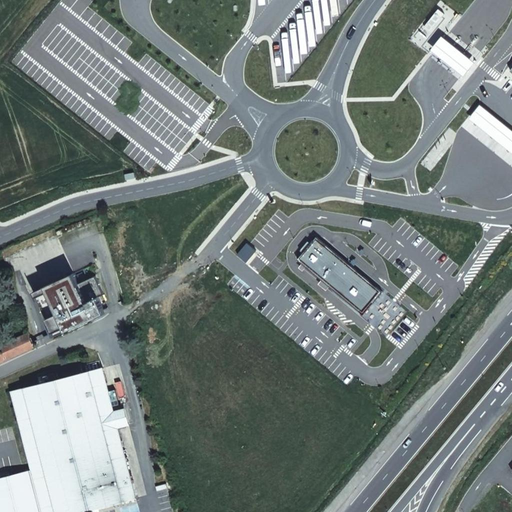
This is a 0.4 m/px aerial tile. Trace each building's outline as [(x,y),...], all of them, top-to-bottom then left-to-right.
[(461,16),(442,1),(411,40),(463,82),(479,62),(445,35),(461,16)] [(511,127),(482,103),(462,127),(511,167),(511,127)] [(384,291),(320,237),(300,259),(367,312),(384,291)] [(94,244),(99,255),(107,252),(101,240),(94,244)] [(24,284),(48,341),(94,320),(120,307),(97,257),(99,255),(94,244),(93,242),(40,267),(43,275),(24,284)] [(128,332),(131,343),(139,341),(136,329),(128,332)] [(0,345),(0,361),(0,362),(1,363),(35,347),(30,333),(0,345)] [(115,421),(103,377),(14,401),(20,426),(35,481),(43,511),(118,511),(138,507),(118,436),(130,433),(126,418),(115,421)] [(0,511),(43,511),(35,481),(0,489),(0,511)]
